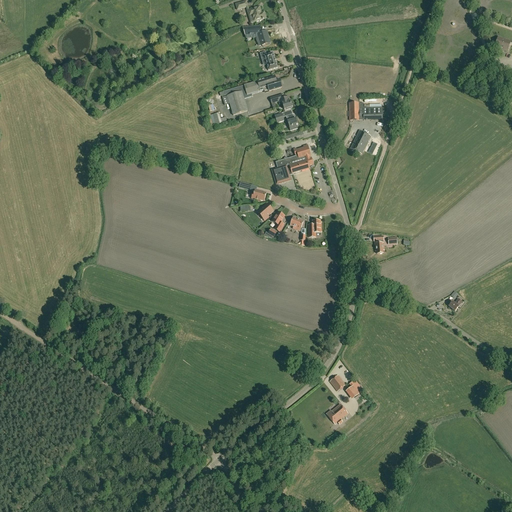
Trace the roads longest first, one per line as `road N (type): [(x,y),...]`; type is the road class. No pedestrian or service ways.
road 1 (unclassified): [(355,287),(353,244),(280,0)]
road 2 (unclassified): [(218,460),(0,313)]
road 3 (track): [(353,244),(435,0)]
road 4 (unclassified): [(218,460),(322,372),(341,342),(355,287)]
road 5 (unclassified): [(511,358),(427,312),(355,287)]
